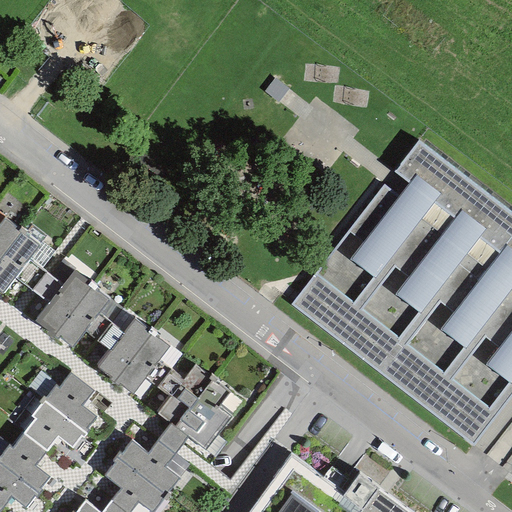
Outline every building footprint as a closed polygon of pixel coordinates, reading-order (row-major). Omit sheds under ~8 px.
[(511,214),(417,141),(291,304),(472,446),(511,393),(511,214)] [(0,222),(0,260),(23,230),(4,217),(0,222)] [(41,244),(23,230),(0,260),(0,294),(2,295),(15,277),(32,290),(46,273),(29,260),(41,244)] [(61,285),(46,273),(32,290),(48,303),(34,321),(52,336),(93,285),(73,269),(61,285)] [(110,299),(93,285),(52,336),(69,350),(84,332),(97,341),(110,324),(98,314),(110,299)] [(123,334),(110,324),(97,341),(110,350),(98,367),(112,378),(109,382),(112,385),(152,332),(134,319),(123,334)] [(169,345),(152,332),(112,385),(116,388),(119,384),(133,394),(144,379),(157,388),(171,369),(158,360),(169,345)] [(184,379),(171,369),(157,388),(170,397),(158,414),(171,424),(175,427),(212,379),(195,365),(184,379)] [(93,390),(69,372),(58,387),(55,385),(45,398),(43,396),(41,399),(86,434),(89,431),(85,428),(94,416),(81,406),(93,390)] [(229,392),(212,379),(175,427),(171,424),(157,442),(173,455),(187,436),(205,451),(231,417),(218,407),(229,392)] [(86,434),(41,399),(38,402),(40,404),(31,416),(35,419),(23,434),(46,452),(57,437),(71,448),(81,436),(83,439),(86,434)] [(46,452),(23,434),(12,448),(8,445),(0,455),(0,464),(39,495),(42,491),(39,489),(48,477),(35,466),(46,452)] [(173,455),(157,442),(148,454),(131,441),(121,454),(118,453),(115,456),(166,495),(180,477),(164,465),(173,455)] [(150,511),(153,511),(166,495),(115,456),(112,460),(114,462),(104,475),(121,488),(111,501),(124,511),(128,511),(137,502),(150,511)] [(410,511),(359,474),(344,494),(292,456),(249,511),(410,511)] [(39,495),(0,464),(0,509),(10,497),(24,508),(34,495),(36,497),(39,495)] [(124,511),(111,501),(102,511),(98,511),(84,501),(75,511),(124,511)]
